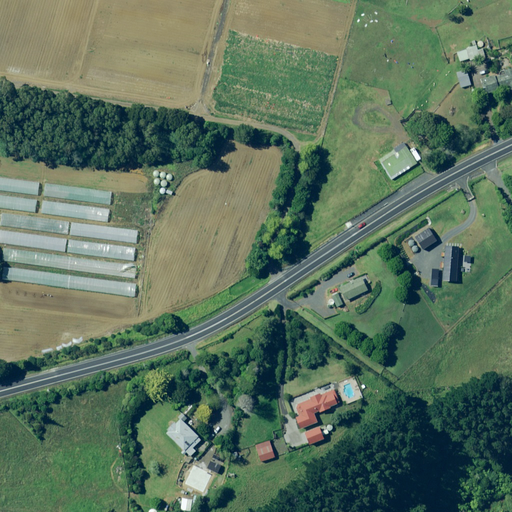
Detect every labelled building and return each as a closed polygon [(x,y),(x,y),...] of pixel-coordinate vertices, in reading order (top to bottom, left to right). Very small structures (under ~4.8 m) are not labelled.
[(485,54),(484,53),(483,50),(477,52),(476,47),(466,50),(466,51),(457,54),(460,63),(469,60),(470,62),(480,59),(481,62),(486,60),(485,54)] [(511,69),(507,70),(501,72),(498,77),(480,81),(484,96),(499,92),(499,90),(508,87),(510,92),(511,91),(511,69)] [(456,74),(461,89),(471,86),(466,71),(456,74)] [(391,181),(417,165),(404,145),(378,161),(391,181)] [(368,291),(362,278),(340,288),(346,301),(368,291)] [(337,308),(343,305),(337,292),(331,296),(331,297),(330,297),(329,297),(328,298),(327,299),(327,300),(326,301),(326,302),(326,303),(326,304),(327,305),(327,306),(328,307),(329,308),(330,309),(331,309),(332,309),(333,309),(334,309),(335,309),(336,308),(337,308)] [(311,400),(298,405),(295,410),(298,417),(296,418),(301,429),(318,422),(314,415),(331,408),(330,407),(340,403),(334,390),(321,395),(321,394),(310,398),(311,400)] [(201,440),(184,423),(188,418),(182,413),(178,417),(180,420),(176,424),(175,423),(167,430),(168,431),(166,433),(184,451),(182,453),(184,455),(187,452),(191,457),(196,451),(193,448),(201,440)] [(328,429),(326,430),(325,426),(320,428),(320,427),(305,433),(310,445),(324,439),(323,436),(329,434),(328,429)] [(275,458),(270,441),(256,446),(261,462),(275,458)] [(215,476),(216,474),(223,462),(213,457),(206,469),(211,472),(210,473),(215,476)] [(206,488),(208,486),(209,480),(209,479),(209,478),(209,477),(209,476),(209,475),(209,474),(208,474),(208,473),(207,472),(195,461),(187,470),(185,476),(182,490),(191,491),(192,486),(196,486),(198,488),(202,484),(206,488)]
